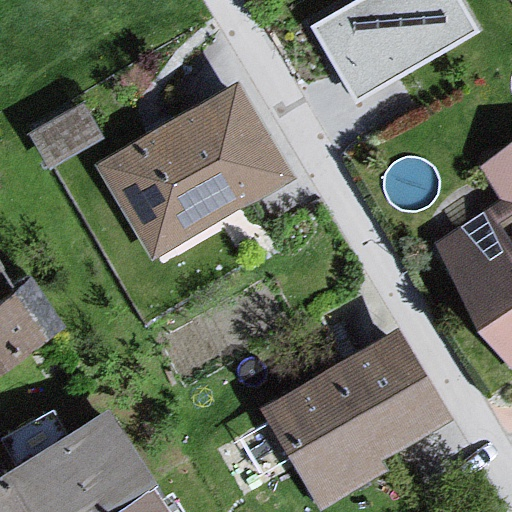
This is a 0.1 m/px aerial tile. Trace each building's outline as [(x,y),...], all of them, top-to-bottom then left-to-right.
[(459,0),(342,0),(309,19),(352,95),(475,26),(459,0)] [(232,76),(92,158),(146,249),(286,166),(232,76)] [(26,127),(47,162),(99,131),(78,96),(26,127)] [(498,197),(431,238),(511,369),(511,143),(478,165),(498,197)] [(0,285),(9,279),(0,264),(0,285)] [(0,353),(56,314),(24,269),(9,279),(0,285),(0,353)] [(448,412),(395,322),(259,402),(320,506),(385,467),(377,453),(448,412)] [(105,400),(0,459),(0,511),(84,511),(151,475),(105,400)] [(0,422),(11,447),(59,426),(48,400),(0,421),(0,422)] [(173,511),(151,475),(84,511),(173,511)]
